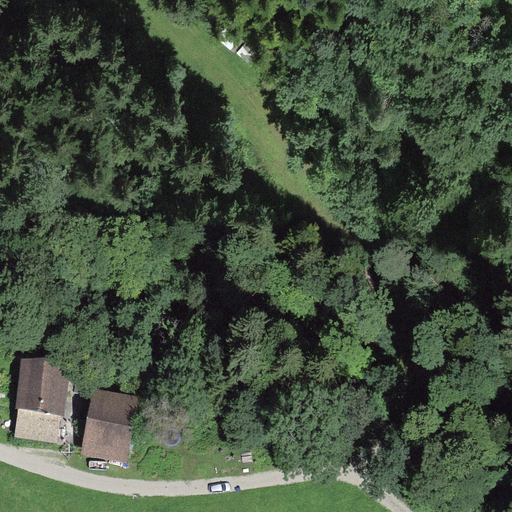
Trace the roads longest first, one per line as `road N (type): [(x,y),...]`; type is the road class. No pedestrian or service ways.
road 1 (track): [(0,450),(116,486),(352,473),(383,485),(412,511)]
road 2 (track): [(352,473),(406,392),(412,363),(400,301),(328,207)]
